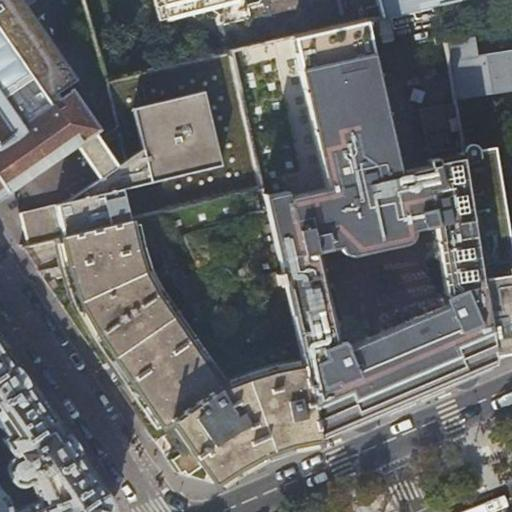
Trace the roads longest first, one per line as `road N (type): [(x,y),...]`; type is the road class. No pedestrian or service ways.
road 1 (residential): [(0,278),(161,511)]
road 2 (secondary): [(511,399),(378,456)]
road 3 (secondary): [(378,456),(247,511)]
